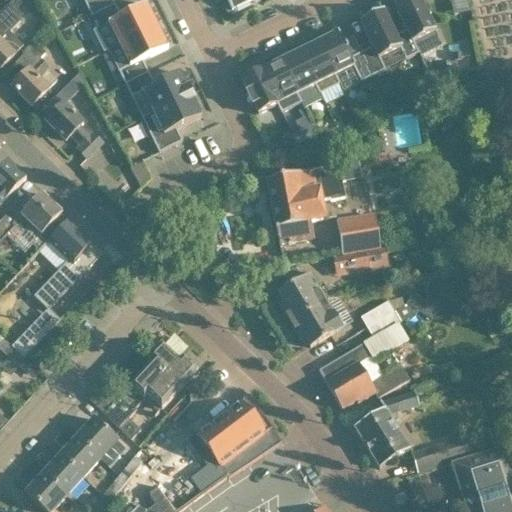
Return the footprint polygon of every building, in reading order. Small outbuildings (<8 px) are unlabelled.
[(14,57),(23,48),(9,34),(20,24),(20,13),(17,10),(26,0),(15,0),(0,15),(0,73),(15,58),(14,57)] [(81,0),(91,18),(115,6),(114,6),(110,0),(81,0)] [(226,0),(232,11),(254,0),(226,0)] [(418,0),(408,0),(394,8),(406,33),(395,38),(394,38),(400,51),(401,51),(405,62),(406,62),(407,61),(419,55),(420,58),(442,47),(435,34),(418,0)] [(115,6),(91,18),(97,32),(108,52),(118,47),(157,28),(146,6),(121,18),(115,6)] [(395,38),(383,13),(360,24),(372,49),(361,55),(373,79),(385,73),(380,61),(400,51),(394,38),(395,38)] [(129,68),(118,73),(125,87),(148,75),(142,63),(168,50),(157,28),(118,47),(129,68)] [(318,45),(335,78),(339,87),(340,87),(336,78),(353,69),(361,85),(373,79),(361,55),(350,60),(338,35),(319,44),(318,45)] [(318,45),(299,54),(316,88),(320,97),(339,87),(335,78),(318,45)] [(49,70),(40,62),(46,55),(36,46),(16,65),(25,74),(11,88),(31,109),(49,91),(38,81),(49,70)] [(281,63),(280,64),(301,106),(304,111),(323,102),(320,97),(316,88),(299,54),(298,55),(281,63)] [(262,72),(261,72),(278,107),(282,116),(283,115),(301,106),(280,64),(262,73),(262,72)] [(251,77),(241,82),(248,96),(246,97),(252,110),(254,109),(258,117),(277,108),(281,116),(282,116),(278,107),(261,72),(251,77)] [(148,75),(125,87),(132,100),(143,94),(153,115),(192,96),(189,89),(187,90),(179,75),(154,87),(148,75)] [(369,85),(365,91),(372,96),(376,89),(369,85)] [(192,96),(153,115),(142,121),(152,142),(159,156),(182,144),(176,131),(201,119),(194,103),(195,103),(192,96)] [(63,105),(62,105),(56,99),(42,113),(49,120),(46,123),(65,143),(69,139),(78,147),(74,151),(85,163),(104,145),(93,134),(90,138),(80,128),(83,125),(63,105)] [(335,130),(325,132),(326,140),(336,138),(335,130)] [(358,132),(345,134),(347,143),(359,140),(358,132)] [(314,135),(303,137),(305,145),(316,142),(314,135)] [(292,137),(283,139),(285,148),(294,147),(292,137)] [(0,172),(9,163),(0,154),(0,172)] [(382,157),(376,158),(377,164),(387,163),(386,156),(382,157)] [(0,172),(0,207),(7,201),(27,181),(9,163),(0,172)] [(345,199),(342,184),(361,180),(358,165),(267,182),(267,184),(279,246),(313,239),(310,223),(324,220),(321,202),(331,200),(331,202),(345,199)] [(142,166),(131,172),(142,192),(150,182),(142,166)] [(30,245),(38,254),(48,243),(62,228),(56,223),(62,216),(41,196),(11,227),(21,237),(25,232),(34,241),(30,245)] [(337,223),(342,257),(380,251),(375,217),(337,223)] [(68,262),(34,298),(48,312),(83,276),(102,256),(91,246),(92,245),(68,222),(62,228),(48,243),(68,262)] [(0,243),(11,233),(0,223),(0,243)] [(385,250),(380,251),(342,257),(343,260),(333,262),(335,274),(367,268),(366,265),(387,262),(385,250)] [(279,305),(291,324),(327,303),(310,274),(277,294),(283,303),(279,305)] [(329,306),(327,303),(291,324),(301,342),(305,339),(311,349),(353,324),(339,301),(329,306)] [(361,320),(367,331),(395,314),(406,308),(410,310),(408,306),(405,308),(400,301),(389,303),(361,320)] [(423,301),(418,311),(433,320),(439,310),(423,301)] [(319,373),(323,380),(369,352),(366,347),(399,328),(398,326),(414,316),(410,310),(406,308),(395,314),(367,331),(373,341),(319,373)] [(369,352),(323,380),(342,412),(356,403),(358,407),(374,397),(378,402),(410,382),(401,367),(383,378),(374,363),(408,342),(399,328),(366,347),(369,352)] [(23,334),(10,347),(15,352),(21,357),(23,358),(35,346),(23,334)] [(0,350),(9,359),(15,352),(10,347),(0,338),(0,350)] [(102,416),(118,431),(128,420),(129,420),(137,411),(136,410),(147,397),(179,363),(161,346),(147,361),(150,364),(135,381),(125,391),(102,416)] [(9,359),(0,368),(11,377),(19,368),(21,370),(27,375),(33,368),(23,358),(21,357),(15,352),(9,359)] [(179,363),(147,397),(162,411),(197,373),(182,359),(179,363)] [(120,368),(111,378),(116,383),(125,391),(135,381),(120,368)] [(248,398),(197,437),(229,480),(281,445),(280,444),(274,449),(256,425),(250,418),(258,412),(248,398)] [(384,413),(354,432),(379,473),(410,454),(393,427),(397,424),(395,418),(394,413),(405,409),(407,415),(418,411),(414,398),(399,402),(381,407),(384,413)] [(141,431),(129,420),(128,420),(118,431),(130,442),(141,431)] [(76,440),(100,462),(117,443),(93,421),(76,440)] [(417,474),(495,451),(489,430),(411,454),(417,474)] [(59,458),(83,480),(100,462),(76,440),(59,458)] [(161,448),(142,464),(148,471),(167,455),(161,448)] [(511,511),(511,466),(507,450),(452,467),(466,511),(511,511)] [(43,477),(66,498),(83,480),(59,458),(43,477)] [(135,458),(118,479),(125,485),(142,464),(135,458)] [(43,511),(53,511),(66,498),(43,477),(25,495),(43,511)] [(118,479),(103,498),(110,505),(125,485),(118,479)] [(138,507),(133,511),(172,511),(157,490),(150,495),(150,499),(156,507),(148,511),(144,511),(143,511),(138,507)] [(405,494),(395,499),(397,503),(400,508),(409,503),(405,494)] [(103,498),(91,511),(103,511),(110,505),(103,498)]
